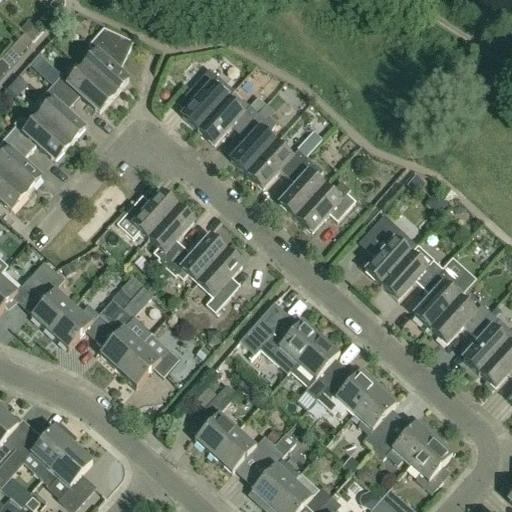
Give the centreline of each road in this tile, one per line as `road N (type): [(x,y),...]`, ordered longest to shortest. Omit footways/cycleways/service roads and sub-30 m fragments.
road 1 (residential): [(460,511),(496,475),(504,457),(498,440),(160,139),(145,131),(128,138),(36,240)]
road 2 (residential): [(0,370),(76,402),(157,472)]
